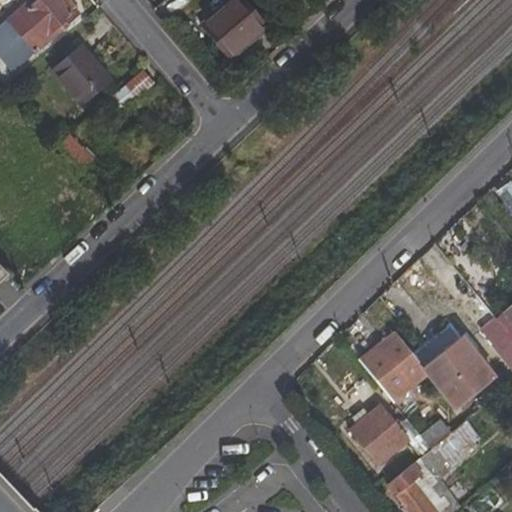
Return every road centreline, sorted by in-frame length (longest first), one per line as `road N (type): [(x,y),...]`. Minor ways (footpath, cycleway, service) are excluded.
road 1 (residential): [(511,144),(257,390)]
road 2 (residential): [(0,332),(223,123)]
road 3 (residential): [(223,123),(356,0)]
road 4 (residential): [(257,390),(135,511)]
road 5 (residential): [(223,123),(115,0)]
road 6 (residential): [(257,390),(356,511)]
